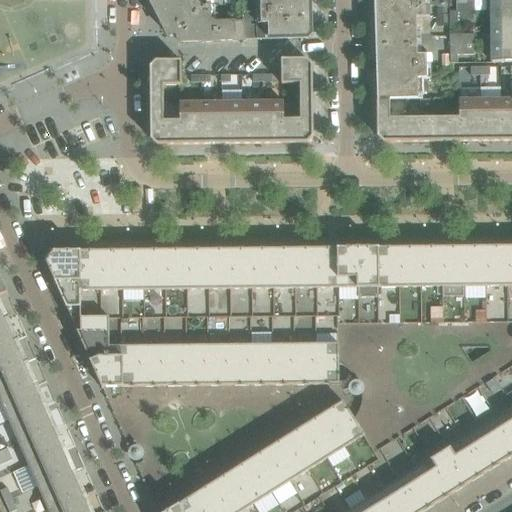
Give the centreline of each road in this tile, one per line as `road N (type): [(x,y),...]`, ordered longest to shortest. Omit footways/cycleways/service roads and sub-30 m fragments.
road 1 (residential): [(127,511),(0,221)]
road 2 (residential): [(344,180),(158,182),(141,175),(122,104),(107,81)]
road 3 (residential): [(340,0),(344,180)]
road 4 (residential): [(511,179),(344,180)]
